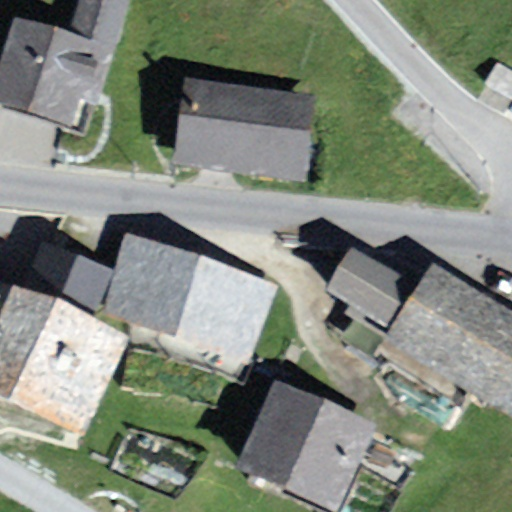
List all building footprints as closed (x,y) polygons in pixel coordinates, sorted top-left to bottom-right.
[(19,18),(0,85),(0,106),(71,127),(79,97),(101,104),(130,0),(78,0),(69,33),(19,18)] [(511,100),(511,71),(497,63),(484,85),(511,101),(511,100)] [(185,79),(176,168),(306,182),(315,93),(185,79)] [(115,277),(101,322),(257,374),(283,292),(126,240),(115,277)] [(115,277),(40,248),(21,295),(19,300),(96,334),(101,322),(115,277)] [(361,259),(332,306),(390,342),(419,294),(361,259)] [(390,342),(384,352),(511,430),(511,317),(435,270),(419,294),(390,342)] [(21,295),(0,287),(0,329),(15,297),(19,300),(21,295)] [(0,329),(0,413),(84,447),(130,348),(96,334),(19,300),(15,297),(0,329)] [(278,387),(241,475),(328,511),(343,511),(379,430),(278,387)]
